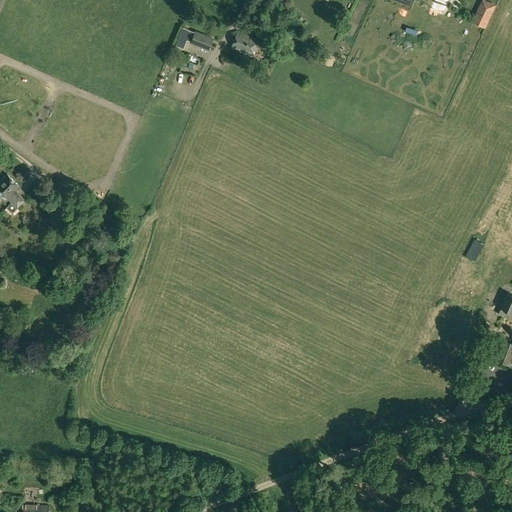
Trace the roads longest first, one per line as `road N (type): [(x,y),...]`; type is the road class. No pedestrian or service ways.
road 1 (unclassified): [(353,447),(185,511)]
road 2 (track): [(511,391),(353,447)]
